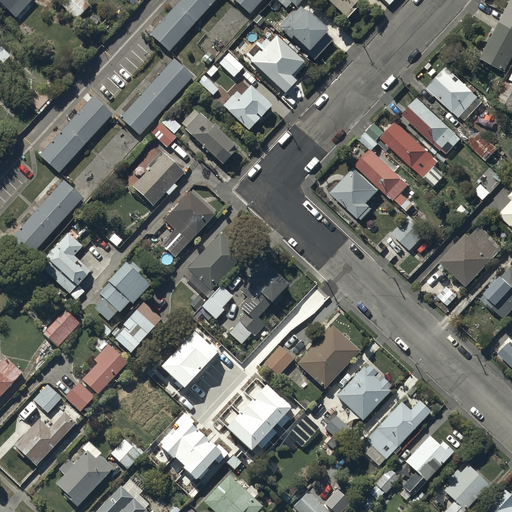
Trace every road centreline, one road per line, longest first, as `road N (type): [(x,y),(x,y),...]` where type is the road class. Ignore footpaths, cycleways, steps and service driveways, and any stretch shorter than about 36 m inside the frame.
road 1 (residential): [(441,0),(263,192),(511,422)]
road 2 (residential): [(156,0),(0,169)]
